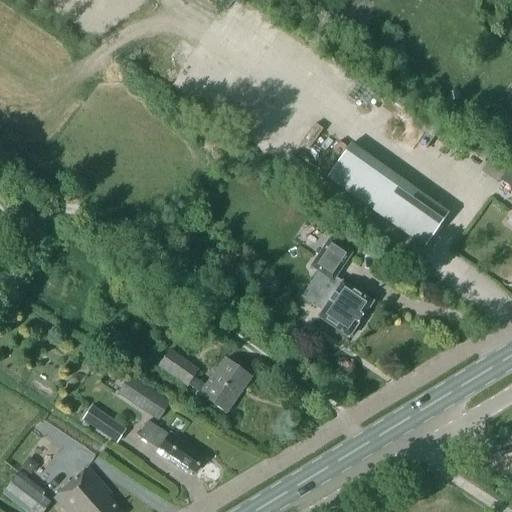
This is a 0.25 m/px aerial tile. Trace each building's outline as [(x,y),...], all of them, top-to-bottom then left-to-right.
[(425,244),(448,208),(345,142),(322,177),(425,244)] [(491,153),(480,170),(498,181),(509,164),(491,153)] [(334,278),(351,254),(329,239),(310,267),(319,273),(302,297),(322,311),(318,317),(348,338),(372,302),(342,282),(341,283),(334,278)] [(251,377),(224,359),(205,387),(192,378),(198,369),(170,350),(158,366),(186,386),(187,385),(201,393),(200,395),(226,413),(251,377)] [(129,373),(116,392),(158,419),(171,400),(129,373)] [(105,416),(102,415),(90,407),(82,419),(94,427),(94,428),(112,439),(120,426),(105,416)] [(170,433),(169,435),(148,421),(138,436),(151,445),(154,440),(162,446),(157,454),(186,473),(188,469),(194,473),(203,459),(186,448),(188,445),(170,433)] [(119,511),(107,498),(111,495),(87,467),(53,498),(66,511),(119,511)] [(29,511),(44,492),(18,473),(3,496),(24,511),(29,511)]
